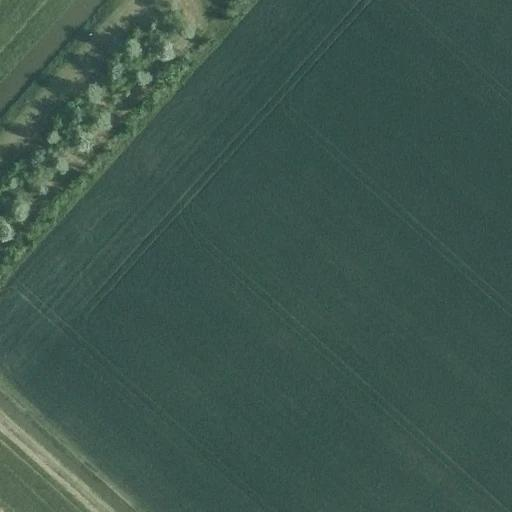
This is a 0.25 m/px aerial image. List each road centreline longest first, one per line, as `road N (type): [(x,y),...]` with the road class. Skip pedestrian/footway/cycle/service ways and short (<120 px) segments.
road 1 (track): [(0,155),(133,0)]
road 2 (track): [(0,420),(103,511)]
